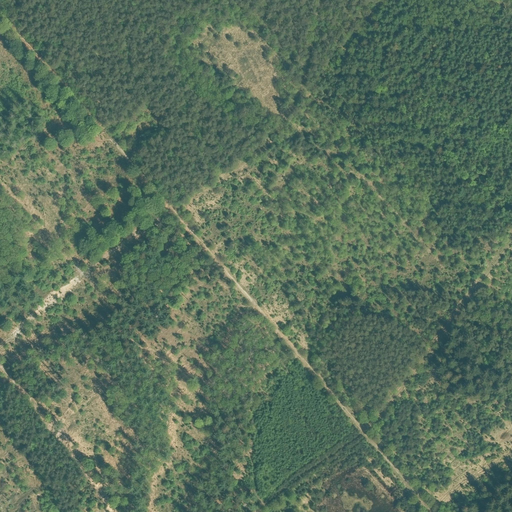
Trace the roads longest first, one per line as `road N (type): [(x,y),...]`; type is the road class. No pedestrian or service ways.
road 1 (track): [(318,0),(292,112),(250,157),(173,212)]
road 2 (track): [(0,12),(173,212)]
road 3 (track): [(0,363),(114,511)]
road 4 (track): [(257,307),(364,431)]
road 5 (track): [(173,212),(257,307)]
road 6 (track): [(85,270),(0,182)]
